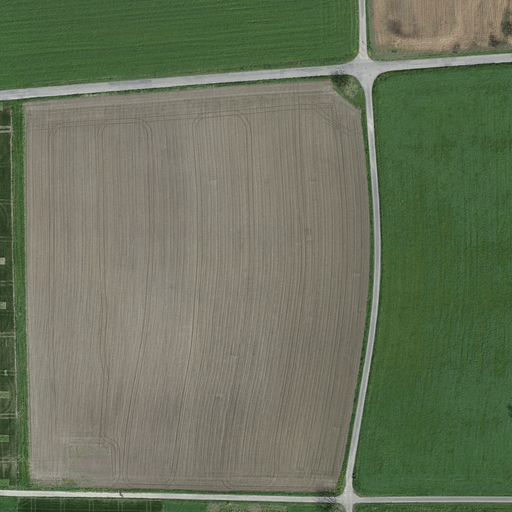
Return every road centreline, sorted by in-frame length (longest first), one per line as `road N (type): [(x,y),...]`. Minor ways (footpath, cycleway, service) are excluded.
road 1 (unclassified): [(364,68),(378,229),(349,511)]
road 2 (unclassified): [(364,68),(89,90)]
road 3 (unclassified): [(511,59),(364,68)]
